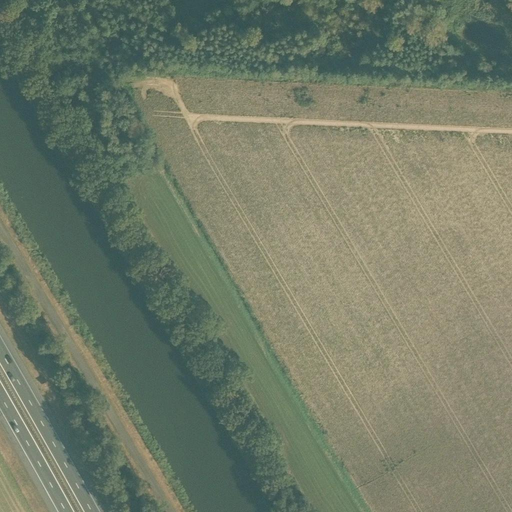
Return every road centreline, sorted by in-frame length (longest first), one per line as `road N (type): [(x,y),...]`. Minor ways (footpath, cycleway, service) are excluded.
road 1 (track): [(288,511),(0,28)]
road 2 (unclassified): [(169,511),(0,230)]
road 3 (motorway): [(88,511),(0,358)]
road 4 (motorway): [(0,397),(65,511)]
